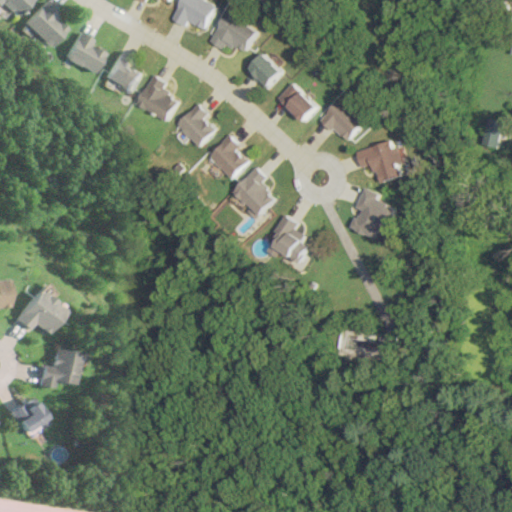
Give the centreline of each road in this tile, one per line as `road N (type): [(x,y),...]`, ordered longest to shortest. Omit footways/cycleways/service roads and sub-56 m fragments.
road 1 (residential): [(92,0),(215,77),(306,164)]
road 2 (residential): [(310,160),(334,162),(339,185),(331,194),(307,192),(302,169),(310,160)]
